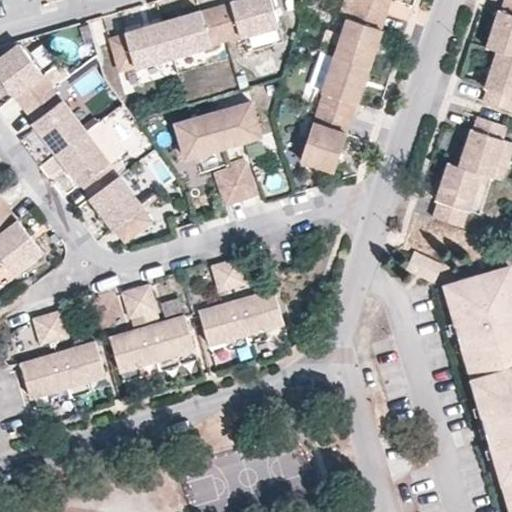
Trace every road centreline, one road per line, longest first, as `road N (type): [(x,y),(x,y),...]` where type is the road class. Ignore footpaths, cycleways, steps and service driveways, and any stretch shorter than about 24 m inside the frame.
road 1 (residential): [(380,181),(98,271),(0,131)]
road 2 (residential): [(337,356),(0,456)]
road 3 (residential): [(380,181),(446,0)]
road 4 (residential): [(337,356),(329,332),(380,181)]
road 5 (residential): [(382,511),(337,356)]
